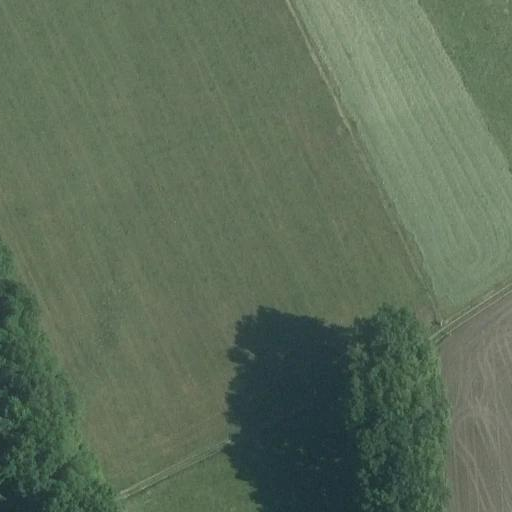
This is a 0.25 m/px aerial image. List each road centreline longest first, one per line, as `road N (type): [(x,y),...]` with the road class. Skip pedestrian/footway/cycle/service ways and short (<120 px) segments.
road 1 (track): [(511,287),(418,349),(76,511)]
road 2 (track): [(0,297),(85,503)]
road 3 (track): [(429,511),(418,349)]
